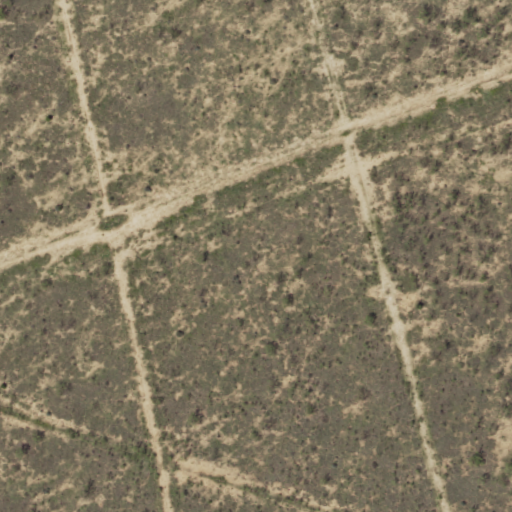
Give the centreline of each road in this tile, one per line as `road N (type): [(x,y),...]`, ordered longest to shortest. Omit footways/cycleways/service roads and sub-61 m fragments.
road 1 (track): [(441,511),(344,0)]
road 2 (track): [(0,403),(273,511)]
